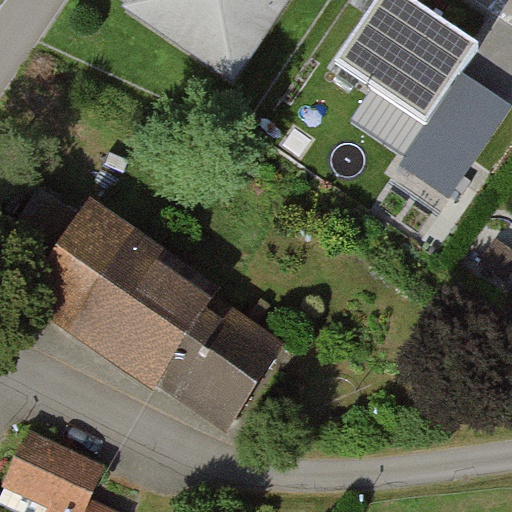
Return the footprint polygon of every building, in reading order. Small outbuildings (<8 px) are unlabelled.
[(141,0),(134,11),(233,77),(284,0),(141,0)] [(480,51),(404,0),(382,0),(338,66),(427,127),(480,51)] [(467,178),(417,146),(404,166),(453,198),(467,178)] [(175,257),(107,210),(43,303),(234,434),(294,347),(170,263),(175,257)] [(111,468),(40,438),(8,511),(119,511),(97,502),(111,468)]
